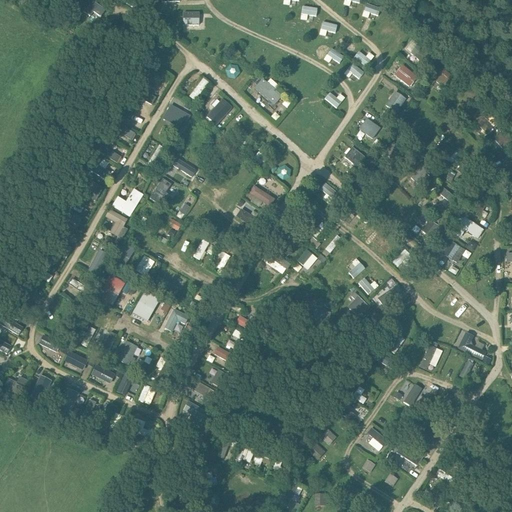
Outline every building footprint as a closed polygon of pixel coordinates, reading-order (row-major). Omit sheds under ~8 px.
[(77,10),(83,0),(72,0),(69,5),(77,10)] [(139,4),(133,0),(119,0),(134,10),(139,4)] [(101,18),(106,10),(92,1),(84,13),(90,17),(93,13),(101,18)] [(362,4),(360,10),(374,14),(376,7),(362,4)] [(303,8),(302,15),(316,17),(317,10),(303,8)] [(198,26),(198,13),(182,13),(182,26),(198,26)] [(336,34),(336,24),(321,23),(320,33),(336,34)] [(356,46),(344,37),(338,45),(350,54),(356,46)] [(424,65),(433,55),(419,44),(410,55),(424,65)] [(331,50),(327,56),(339,64),(343,58),(331,50)] [(358,53),(354,59),(365,68),(370,62),(358,53)] [(351,65),(347,71),(358,81),(363,75),(351,65)] [(225,72),(227,79),(235,80),(239,74),(237,67),(229,66),(225,72)] [(444,89),(453,78),(441,67),(431,78),(444,89)] [(410,87),(417,77),(405,68),(401,72),(397,78),(410,87)] [(154,76),(145,71),(132,94),(151,105),(155,98),(147,94),(146,90),(154,76)] [(203,80),(189,98),(195,102),(208,84),(203,80)] [(254,90),(274,108),(282,98),(263,81),(254,90)] [(459,116),(477,98),(465,86),(461,90),(466,95),(452,110),(459,116)] [(395,114),(406,99),(396,92),(385,107),(395,114)] [(329,94),(325,99),(336,109),(341,104),(329,94)] [(127,101),(119,115),(129,121),(138,107),(127,101)] [(220,102),(206,118),(216,127),(230,111),(220,102)] [(167,123),(178,130),(187,115),(175,108),(167,123)] [(487,134),(495,127),(498,123),(491,116),(487,120),(481,114),(474,122),(487,134)] [(372,140),(380,129),(367,119),(359,130),(372,140)] [(111,128),(131,140),(135,134),(115,122),(111,128)] [(503,131),(494,140),(495,141),(491,145),(495,149),(499,145),(503,149),(511,140),(503,131)] [(237,137),(233,141),(247,153),(250,149),(237,137)] [(455,153),(442,142),(437,149),(450,159),(455,153)] [(396,164),(405,154),(393,143),(384,153),(396,164)] [(101,146),(97,152),(118,163),(121,157),(101,146)] [(157,146),(146,165),(154,170),(165,151),(157,146)] [(358,169),(366,159),(352,148),(344,158),(358,169)] [(262,171),(271,160),(265,155),(264,157),(259,154),(254,161),(258,164),(256,167),(262,171)] [(472,178),(478,171),(463,159),(457,166),(472,178)] [(177,160),(172,167),(191,179),(196,172),(177,160)] [(91,163),(87,171),(105,182),(109,175),(91,163)] [(428,169),(422,163),(410,177),(420,187),(429,177),(425,173),(428,169)] [(277,169),(272,165),(268,170),(273,173),(277,169)] [(372,186),(380,177),(369,166),(361,175),(372,186)] [(278,169),(277,176),(283,181),(289,178),(290,171),(285,167),(278,169)] [(87,179),(79,192),(96,201),(103,189),(87,179)] [(170,183),(162,179),(150,199),(158,203),(170,183)] [(325,185),(320,191),(338,205),(342,199),(325,185)] [(253,186),(248,193),(269,207),(274,199),(253,186)] [(118,196),(112,206),(131,216),(144,194),(134,188),(126,201),(118,196)] [(460,202),(444,190),(440,195),(456,208),(460,202)] [(479,218),(485,206),(473,200),(467,211),(479,218)] [(337,219),(343,223),(354,209),(348,204),(337,219)] [(123,231),(129,220),(110,209),(105,217),(116,223),(114,226),(123,231)] [(256,231),(260,224),(241,211),(236,218),(256,231)] [(82,221),(67,212),(63,219),(78,228),(82,221)] [(212,233),(216,226),(198,214),(193,220),(212,233)] [(445,214),(435,215),(436,222),(446,221),(445,214)] [(460,238),(465,230),(477,238),(483,230),(462,215),(450,231),(460,238)] [(162,219),(159,225),(175,234),(179,227),(162,219)] [(421,231),(437,243),(445,232),(430,219),(421,231)] [(315,223),(309,231),(317,238),(326,228),(321,224),(319,227),(315,223)] [(69,241),(73,235),(65,231),(61,237),(69,241)] [(336,237),(325,250),(330,254),(341,241),(336,237)] [(52,239),(45,251),(64,262),(71,250),(52,239)] [(202,239),(192,257),(199,261),(209,243),(202,239)] [(124,243),(111,264),(121,271),(134,249),(124,243)] [(461,254),(448,245),(443,254),(456,263),(461,254)] [(220,251),(211,266),(220,272),(229,257),(220,251)] [(306,251),(297,262),(307,270),(316,259),(306,251)] [(398,268),(410,256),(405,251),(393,263),(398,268)] [(99,252),(88,272),(96,276),(107,256),(99,252)] [(273,256),(267,265),(282,275),(288,266),(273,256)] [(144,257),(134,271),(145,278),(154,263),(144,257)] [(32,264),(28,270),(47,283),(51,277),(32,264)] [(360,264),(348,274),(353,279),(364,270),(360,264)] [(112,306),(125,283),(110,274),(96,297),(112,306)] [(179,290),(158,278),(154,284),(175,296),(179,290)] [(374,292),(364,279),(358,284),(368,297),(374,292)] [(72,280),(69,285),(85,296),(89,291),(72,280)] [(393,289),(377,299),(383,307),(398,297),(393,289)] [(133,313),(148,322),(161,299),(146,290),(133,313)] [(355,294),(352,297),(355,301),(349,308),(361,320),(371,310),(355,294)] [(193,300),(190,306),(203,313),(207,307),(193,300)] [(34,307),(25,301),(22,305),(31,311),(34,307)] [(59,301),(50,315),(62,323),(59,327),(62,329),(74,311),(59,301)] [(276,309),(274,317),(297,322),(299,313),(285,311),(286,305),(277,304),(276,309)] [(328,327),(331,312),(303,307),(301,322),(328,327)] [(185,325),(189,318),(174,309),(163,329),(170,333),(176,321),(177,321),(185,325)] [(240,327),(255,335),(261,323),(246,316),(240,327)] [(0,323),(0,324),(19,335),(23,328),(4,317),(0,323)] [(89,329),(80,346),(86,349),(94,332),(89,329)] [(236,332),(232,337),(249,348),(253,342),(236,332)] [(474,337),(466,333),(458,349),(483,361),(487,354),(470,345),(474,337)] [(100,357),(107,360),(117,337),(110,334),(100,357)] [(43,335),(39,344),(58,353),(62,344),(43,335)] [(404,341),(398,336),(388,351),(394,355),(404,341)] [(11,348),(0,341),(0,351),(7,355),(11,348)] [(138,348),(125,341),(116,360),(128,366),(131,361),(133,362),(135,358),(133,357),(138,348)] [(91,345),(87,353),(92,355),(95,347),(91,345)] [(63,346),(60,352),(65,354),(68,348),(63,346)] [(435,349),(429,347),(420,368),(426,370),(435,349)] [(218,349),(214,355),(233,366),(237,359),(218,349)] [(379,353),(374,359),(394,371),(398,365),(379,353)] [(67,356),(62,367),(80,376),(85,365),(67,356)] [(162,359),(157,369),(161,372),(157,380),(164,384),(174,366),(162,359)] [(90,360),(87,365),(93,368),(96,362),(90,360)] [(467,364),(459,379),(465,382),(472,367),(467,364)] [(116,374),(104,369),(100,379),(111,384),(116,374)] [(218,372),(212,384),(226,391),(229,386),(232,388),(236,382),(218,372)] [(23,378),(17,375),(12,386),(17,388),(16,391),(21,393),(29,376),(25,374),(23,378)] [(51,382),(40,377),(30,398),(41,403),(51,382)] [(116,393),(125,397),(132,382),(122,378),(116,393)] [(144,386),(137,402),(149,406),(155,391),(144,386)] [(203,386),(200,392),(216,402),(219,396),(203,386)] [(414,386),(403,403),(410,407),(421,390),(414,386)] [(364,406),(367,401),(362,398),(365,393),(360,389),(353,400),(364,406)] [(68,390),(57,414),(68,419),(78,395),(68,390)] [(441,395),(434,390),(422,409),(429,413),(441,395)] [(445,398),(434,414),(444,420),(455,404),(445,398)] [(88,401),(80,419),(87,422),(95,404),(88,401)] [(341,402),(333,411),(352,425),(357,419),(342,408),(345,405),(341,402)] [(198,421),(195,426),(199,428),(197,432),(201,434),(211,416),(189,403),(184,412),(198,421)] [(115,415),(109,431),(120,435),(126,419),(115,415)] [(431,446),(438,435),(432,431),(431,432),(414,421),(407,431),(431,446)] [(133,427),(131,433),(149,439),(151,433),(133,427)] [(372,430),(367,435),(376,442),(371,447),(379,452),(383,447),(384,448),(388,443),(372,430)] [(335,440),(327,433),(321,440),(329,447),(335,440)] [(227,437),(222,450),(228,452),(232,439),(227,437)] [(251,445),(258,448),(260,443),(254,440),(251,445)] [(396,452),(417,466),(423,456),(402,442),(396,452)] [(243,462),(250,465),(255,453),(248,450),(249,446),(243,444),(236,462),(242,465),(243,462)] [(318,447),(310,454),(316,460),(323,453),(318,447)] [(260,470),(262,465),(269,468),(271,463),(264,460),(266,454),(261,452),(254,468),(260,470)] [(476,465),(456,454),(450,465),(469,475),(476,465)] [(280,469),(283,460),(278,458),(271,474),(277,477),(277,476),(282,478),(285,472),(280,469)] [(362,470),(368,474),(374,466),(367,462),(362,470)] [(438,471),(435,476),(452,487),(455,482),(438,471)] [(199,490),(217,487),(216,480),(210,481),(209,474),(198,476),(199,483),(198,483),(199,490)] [(390,475),(385,482),(391,486),(395,479),(390,475)] [(289,486),(286,492),(288,493),(285,498),(292,502),(295,497),(302,501),(305,495),(289,486)] [(350,486),(345,495),(352,499),(358,490),(350,486)] [(315,495),(315,503),(326,503),(326,495),(315,495)] [(207,498),(205,504),(210,510),(217,508),(219,501),(214,496),(207,498)]
